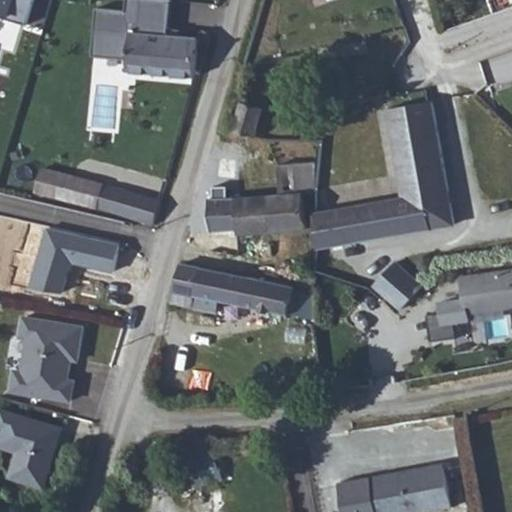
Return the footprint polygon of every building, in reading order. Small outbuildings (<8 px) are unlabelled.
[(122,51),(191,65),(193,25),(127,12),(122,51)] [(350,153),(414,144),(406,69),(325,82),(337,155),(350,153)] [(227,89),(220,117),(258,126),(265,98),(254,96),(251,87),(245,83),(239,85),(234,91),(227,89)] [(30,140),(36,115),(19,111),(12,136),(30,140)] [(416,162),(414,144),(350,153),(351,168),(416,162)] [(262,181),(264,218),(298,215),(296,180),(304,180),(301,161),(276,163),(278,180),(262,181)] [(325,184),(313,182),(308,184),(312,233),(423,220),(418,182),(416,162),(351,168),(325,170),(325,184)] [(325,170),(312,171),(313,182),(325,184),(325,170)] [(150,215),(158,187),(95,172),(90,196),(150,215)] [(230,221),(264,218),(262,181),(229,183),(229,186),(230,216),(230,221)] [(418,182),(423,220),(455,217),(452,181),(418,182)] [(206,219),(230,216),(229,186),(207,187),(206,219)] [(60,247),(3,232),(0,243),(0,279),(50,291),(60,247)] [(399,260),(416,254),(408,246),(395,256),(399,260)] [(390,250),(366,275),(378,286),(387,295),(396,287),(411,273),(399,260),(395,256),(390,250)] [(182,252),(170,293),(205,303),(208,293),(289,316),(293,300),(283,296),(287,282),(182,252)] [(423,265),(416,254),(399,260),(411,273),(423,265)] [(511,265),(461,270),(464,295),(440,297),(441,313),(429,314),(431,336),(475,332),(475,327),(511,323),(511,265)] [(378,286),(366,275),(360,280),(371,291),(378,286)] [(120,288),(105,287),(105,299),(119,300),(120,288)] [(10,366),(7,386),(66,396),(70,376),(58,374),(59,366),(64,367),(66,355),(73,355),(78,322),(19,313),(16,333),(23,334),(18,367),(10,366)] [(62,427),(0,414),(0,434),(3,435),(0,448),(0,451),(20,456),(15,481),(51,487),(55,463),(52,459),(55,443),(59,444),(62,427)] [(199,446),(169,457),(180,480),(206,465),(199,446)] [(445,497),(439,452),(333,467),(339,511),(372,511),(372,507),(445,497)] [(215,511),(212,503),(189,511),(215,511)]
